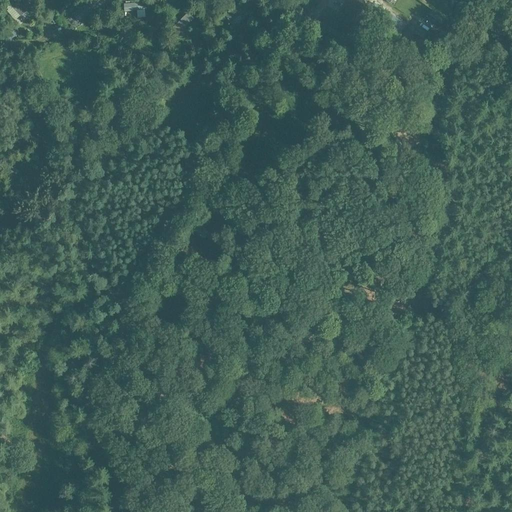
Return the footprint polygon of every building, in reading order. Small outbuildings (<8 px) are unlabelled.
[(18,0),(11,0),(10,2),(22,17),(28,12),(18,0)] [(88,8),(106,1),(105,0),(88,0),(85,2),(88,8)] [(345,0),(363,11),(369,1),(368,0),(345,0)] [(147,10),(147,2),(126,4),(126,12),(147,10)] [(248,8),(243,2),(226,16),(231,22),(248,8)] [(398,38),(405,27),(374,6),(367,17),(398,38)] [(444,20),(431,11),(426,18),(439,28),(444,20)] [(194,18),(188,13),(172,29),(178,34),(194,18)]
